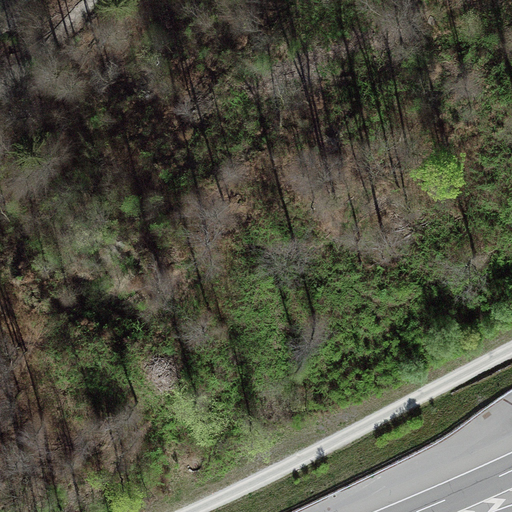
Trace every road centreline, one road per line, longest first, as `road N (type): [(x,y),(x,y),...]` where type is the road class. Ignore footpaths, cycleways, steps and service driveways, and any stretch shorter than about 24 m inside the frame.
road 1 (track): [(511,349),(188,511)]
road 2 (track): [(0,82),(90,0)]
